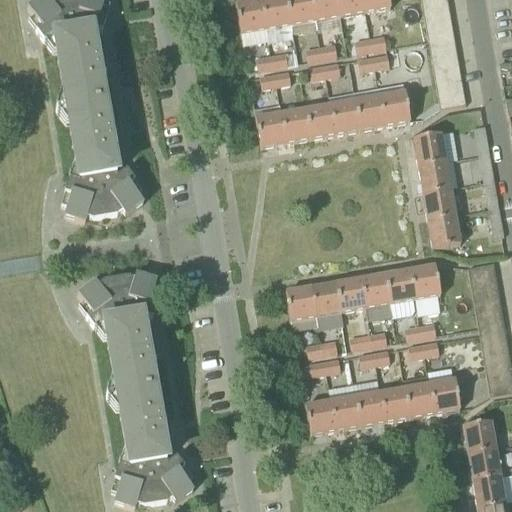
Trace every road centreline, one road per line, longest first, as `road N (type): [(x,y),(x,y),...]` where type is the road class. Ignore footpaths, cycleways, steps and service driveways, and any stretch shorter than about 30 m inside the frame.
road 1 (residential): [(249,511),(245,437),(180,66),(163,35),(158,0)]
road 2 (residential): [(511,220),(473,0)]
